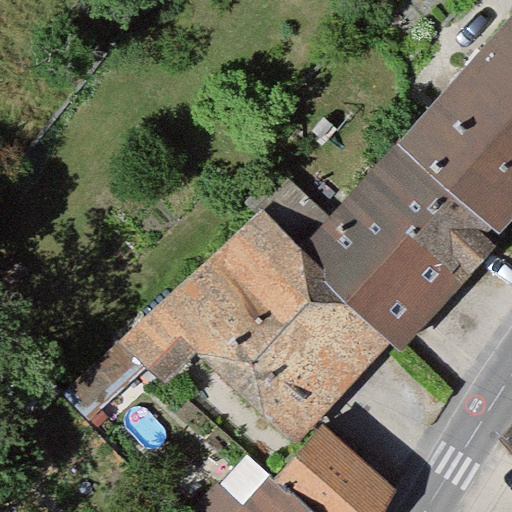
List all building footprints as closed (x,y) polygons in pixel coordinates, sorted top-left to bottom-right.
[(357,29),(371,43),(388,28),(372,13),(357,29)] [(511,16),(397,145),(484,223),(511,192),(511,16)] [(254,214),(375,325),(384,334),(484,223),(397,145),(379,165),(354,192),(329,170),(354,142),(313,105),(294,126),(286,136),(293,142),(241,201),(254,214)] [(354,192),(379,165),(354,142),(329,170),(354,192)] [(116,341),(131,355),(155,375),(183,344),(280,427),(283,428),(335,371),(375,325),(254,214),(116,341)] [(131,355),(116,341),(99,359),(114,373),(131,355)] [(267,477),(305,511),(371,511),(383,491),(314,428),(267,477)] [(511,511),(511,435),(504,443),(502,450),(511,461),(511,511)] [(235,511),(305,511),(267,477),(235,511)]
